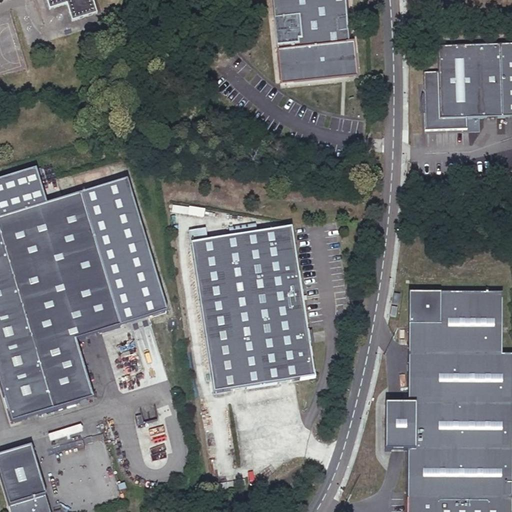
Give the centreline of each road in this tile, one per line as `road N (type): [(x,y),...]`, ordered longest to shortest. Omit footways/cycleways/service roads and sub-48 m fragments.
road 1 (unclassified): [(388,0),(385,246),(351,418),(314,511)]
road 2 (unknown): [(309,449),(336,305),(321,261)]
road 3 (unknown): [(390,139),(448,151),(511,139)]
